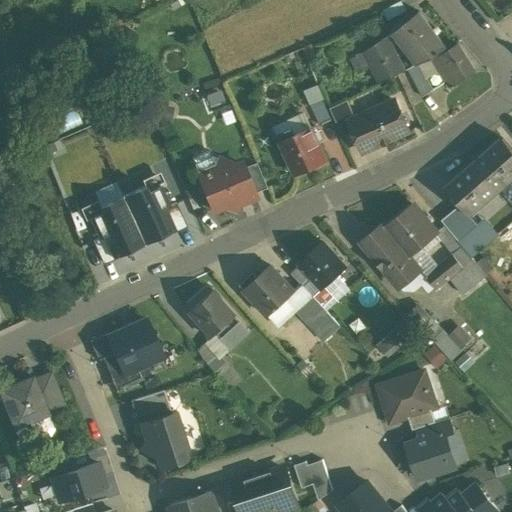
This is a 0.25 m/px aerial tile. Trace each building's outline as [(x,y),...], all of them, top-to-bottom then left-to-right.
[(419,11),(394,33),(419,64),(435,57),(446,47),(419,11)] [(387,39),(382,40),(364,52),(371,66),(379,82),(404,72),(388,38),(387,39)] [(457,45),(432,60),(441,74),(437,76),(441,84),(440,85),(444,91),(477,71),(457,45)] [(364,52),(352,58),(359,73),(371,66),(364,52)] [(432,91),(419,64),(409,69),(422,96),(432,91)] [(322,100),(310,105),(319,125),(331,119),(322,100)] [(330,108),(342,136),(354,131),(349,122),(356,119),(347,101),(330,108)] [(354,131),(363,151),(381,143),(383,145),(385,145),(388,144),(390,143),(390,142),(391,139),(408,130),(395,101),(356,119),(349,122),(354,131)] [(312,127),(294,135),(291,129),(277,136),(295,175),(327,161),(312,127)] [(511,148),(503,138),(474,163),(498,190),(511,177),(511,148)] [(209,151),(191,158),(198,175),(208,171),(208,172),(216,169),(220,160),(211,156),(209,151)] [(216,169),(208,172),(208,171),(198,175),(196,181),(201,193),(207,195),(213,211),(225,206),(235,210),(240,199),(246,197),(250,198),(255,197),(254,193),(243,168),(242,164),(236,166),(220,160),(216,169)] [(266,188),(256,163),(243,168),(254,193),(266,188)] [(498,190),(474,163),(445,188),(460,205),(469,215),(498,190)] [(157,180),(123,196),(144,243),(175,229),(164,208),(169,205),(157,180)] [(113,257),(144,243),(123,196),(87,213),(99,238),(103,236),(113,257)] [(164,208),(175,229),(185,224),(175,203),(169,205),(164,208)] [(386,227),(386,228),(408,255),(437,231),(414,204),(386,227)] [(469,215),(460,205),(442,220),(458,241),(477,225),(469,215)] [(386,227),(384,224),(361,242),(375,259),(376,258),(396,283),(397,283),(396,282),(417,265),(408,255),(386,228),(386,227)] [(477,225),(458,241),(463,246),(472,257),(490,241),(477,225)] [(102,263),(113,257),(103,236),(99,238),(92,241),(102,263)] [(346,267),(323,242),(300,264),(301,265),(314,279),(322,288),(337,275),(346,267)] [(472,257),(463,246),(453,255),(463,267),(449,278),(462,294),(486,275),(472,257)] [(453,255),(426,277),(436,289),(449,278),(463,267),(453,255)] [(294,291),(270,265),(253,280),(250,276),(240,285),(268,316),(287,299),(295,292),(294,291)] [(301,265),(292,273),(301,284),(305,288),(314,279),(301,265)] [(322,288),(314,279),(305,288),(310,294),(325,310),(349,288),(337,275),(322,288)] [(301,284),(294,291),(295,292),(287,299),(296,308),(310,294),(305,288),(301,284)] [(236,316),(211,289),(209,291),(206,287),(194,298),(197,302),(187,311),(212,338),(218,332),(232,348),(250,332),(235,316),(236,316)] [(310,294),(296,308),(314,328),(329,315),(325,310),(310,294)] [(164,352),(148,317),(107,336),(114,351),(124,371),(135,365),(164,352)] [(444,332),(435,340),(453,359),(466,347),(453,332),(448,336),(444,332)] [(106,333),(89,341),(98,358),(103,356),(114,351),(107,336),(106,333)] [(392,336),(378,347),(384,353),(397,342),(392,336)] [(236,374),(208,340),(196,350),(224,384),(236,374)] [(445,360),(434,348),(425,355),(438,367),(445,360)] [(124,371),(114,351),(103,356),(118,389),(141,378),(135,365),(124,371)] [(51,370),(33,378),(41,399),(60,391),(51,370)] [(424,371),(379,386),(391,422),(408,416),(431,409),(436,407),(424,371)] [(32,376),(0,389),(0,393),(14,427),(30,420),(46,414),(47,413),(46,411),(41,399),(33,378),(32,376)] [(163,390),(130,401),(138,425),(141,424),(141,423),(171,413),(163,390)] [(60,391),(41,399),(46,411),(65,404),(60,391)] [(431,409),(408,416),(412,430),(416,429),(435,422),(431,409)] [(171,413),(141,423),(141,424),(151,454),(156,452),(161,466),(189,457),(174,412),(171,413)] [(54,434),(46,414),(30,420),(38,440),(54,434)] [(435,422),(416,429),(420,440),(444,432),(445,433),(453,430),(449,418),(435,422)] [(420,440),(407,444),(418,478),(455,466),(445,433),(444,432),(420,440)] [(323,460),(307,465),(313,484),(318,500),(333,490),(323,460)] [(307,465),(306,461),(294,465),(302,488),(313,484),(307,465)] [(50,478),(58,502),(107,486),(99,462),(50,478)] [(260,477),(271,511),(274,511),(278,511),(296,505),(284,469),(260,477)] [(271,511),(260,477),(235,485),(239,500),(243,511),(271,511)] [(392,511),(367,482),(340,504),(346,511),(392,511)] [(463,496),(459,490),(448,499),(443,494),(433,503),(429,500),(419,509),(421,511),(492,511),(497,509),(477,485),(463,496)] [(217,511),(211,492),(168,506),(169,511),(217,511)] [(243,511),(239,500),(228,504),(230,511),(243,511)]
